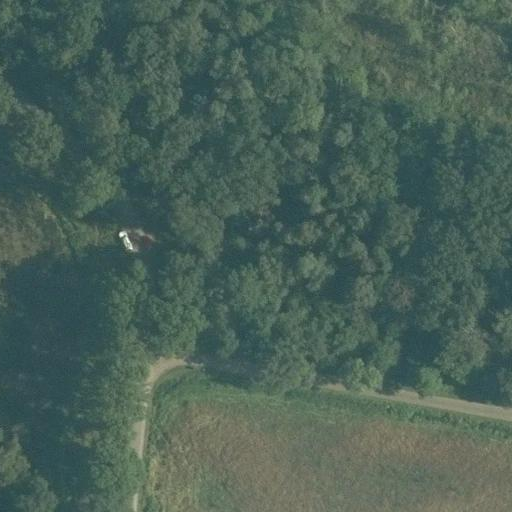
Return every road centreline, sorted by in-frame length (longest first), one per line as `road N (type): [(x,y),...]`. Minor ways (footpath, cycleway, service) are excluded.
road 1 (unclassified): [(146,355),(511,417)]
road 2 (unclassified): [(146,355),(146,292),(131,228),(97,177),(0,84)]
road 3 (unclassified): [(126,511),(146,355)]
